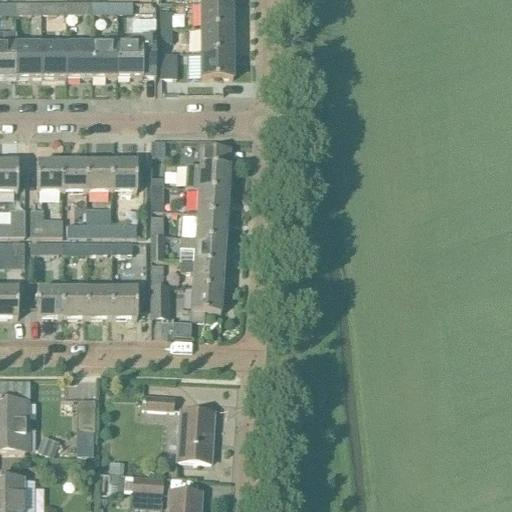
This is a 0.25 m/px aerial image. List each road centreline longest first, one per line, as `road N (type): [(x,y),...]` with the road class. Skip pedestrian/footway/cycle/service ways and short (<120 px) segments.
road 1 (residential): [(0,122),(264,126)]
road 2 (residential): [(0,360),(250,361)]
road 3 (residential): [(250,361),(264,126)]
road 4 (residential): [(243,511),(250,361)]
road 5 (residential): [(264,126),(265,0)]
